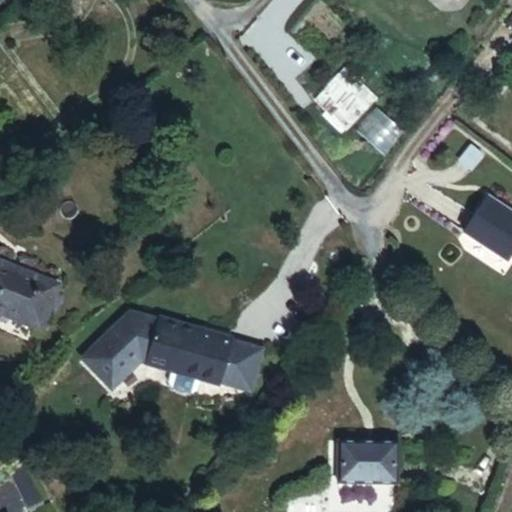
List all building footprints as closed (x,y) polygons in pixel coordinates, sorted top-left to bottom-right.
[(345,131),(376,98),(343,66),(312,99),(345,131)] [(377,107),(355,129),(382,155),(404,133),(377,107)] [(511,208),(485,191),(459,231),(503,260),(511,246),(511,208)] [(457,308),(484,274),(438,239),(411,272),(457,308)] [(0,307),(43,321),(55,283),(0,264),(0,307)] [(258,386),(270,350),(242,344),(244,337),(134,309),(86,359),(117,389),(152,352),(161,356),(159,362),(178,368),(174,380),(178,388),(196,393),(203,389),(207,378),(227,384),(229,377),(258,386)] [(396,486),(396,444),(336,442),(335,485),(396,486)]
